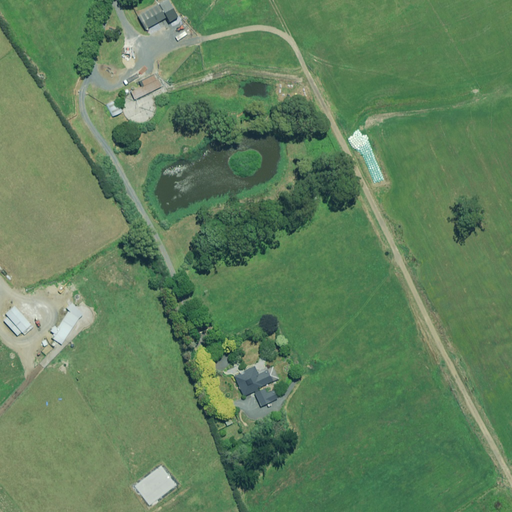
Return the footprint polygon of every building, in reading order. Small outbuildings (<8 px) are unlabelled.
[(179,17),(170,0),(168,0),(161,3),(170,21),(179,17)] [(166,18),(158,5),(140,16),(147,29),(166,18)] [(162,87),(157,74),(143,81),(145,85),(132,91),(135,99),(162,87)] [(123,112),(116,100),(107,104),(114,117),(123,112)] [(84,311),(72,304),(69,309),(71,310),(59,328),(55,326),(52,331),(55,333),(52,337),(63,344),(84,311)] [(34,326),(16,306),(7,314),(9,316),(5,320),(19,335),(23,332),(26,334),(34,326)] [(278,378),(273,367),(258,374),(254,366),(233,375),(243,396),(253,391),(260,406),(278,398),(274,389),(264,393),(261,387),(278,378)]
